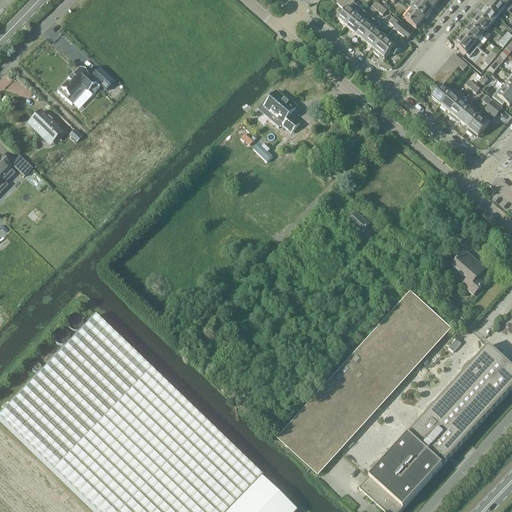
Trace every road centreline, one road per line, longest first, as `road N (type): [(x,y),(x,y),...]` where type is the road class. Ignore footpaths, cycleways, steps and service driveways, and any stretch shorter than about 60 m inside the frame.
road 1 (tertiary): [(467,189),(282,28)]
road 2 (unclassified): [(511,413),(424,511)]
road 3 (residential): [(390,91),(295,13)]
road 4 (residential): [(483,171),(390,91)]
